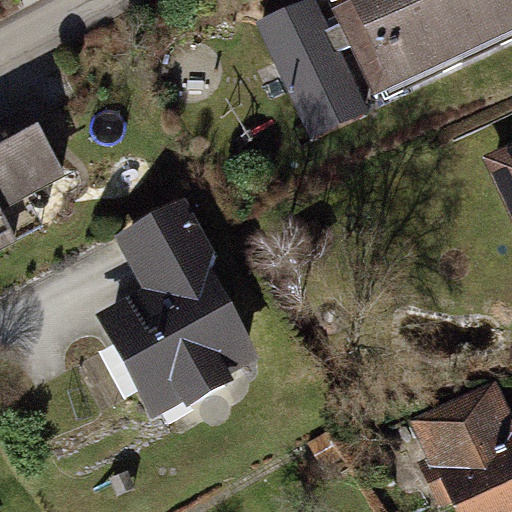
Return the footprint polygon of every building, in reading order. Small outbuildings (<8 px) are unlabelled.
[(322,0),(310,0),(261,22),(314,142),(374,116),(322,0)] [(511,0),(378,0),(425,98),(511,57),(511,0)] [(48,107),(0,134),(0,265),(59,232),(49,213),(94,188),(48,107)] [(165,297),(122,320),(179,425),(293,363),(205,202),(134,240),(165,297)] [(511,511),(511,384),(508,377),(424,420),(472,511),(511,511)]
